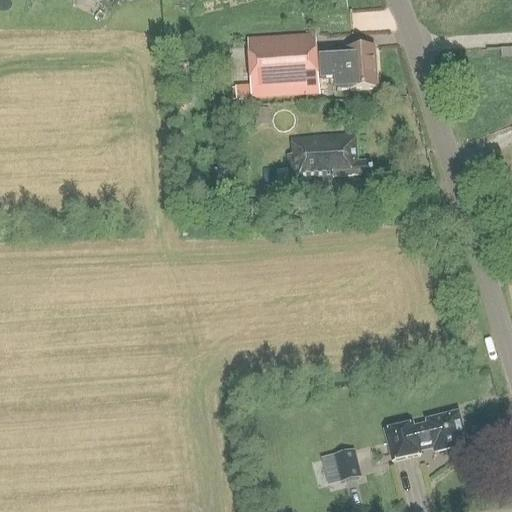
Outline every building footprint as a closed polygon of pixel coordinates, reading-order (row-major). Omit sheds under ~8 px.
[(335,53),(335,56),(317,57),(315,35),(247,40),(250,87),(212,90),(212,103),(319,95),(318,82),(336,81),(336,91),(349,90),(349,91),(377,89),(374,49),(346,51),(346,53),(335,53)] [(269,127),(268,111),(255,111),(255,127),(269,127)] [(322,195),(354,193),(365,181),(372,180),(371,162),(357,163),(355,135),(290,140),(291,156),(286,157),(287,170),(276,171),(277,191),(288,191),(289,192),(333,189),(333,194),(322,195)] [(216,196),(232,195),(230,171),(214,172),(216,196)] [(436,452),(466,446),(459,416),(429,422),(430,427),(415,430),(415,426),(385,432),(392,463),(421,456),(418,444),(433,441),(436,452)] [(362,479),(355,452),(331,458),(338,485),(362,479)]
